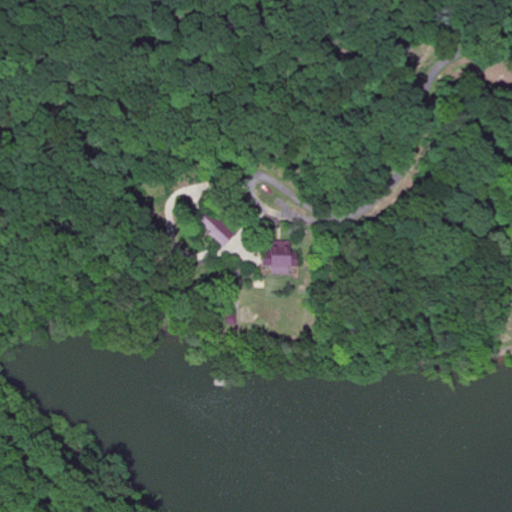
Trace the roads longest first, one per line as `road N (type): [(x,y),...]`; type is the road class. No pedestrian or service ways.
road 1 (residential): [(341,218),(387,191),(408,160),(441,70),(469,50),(511,52)]
road 2 (residential): [(511,238),(485,278),(465,348)]
